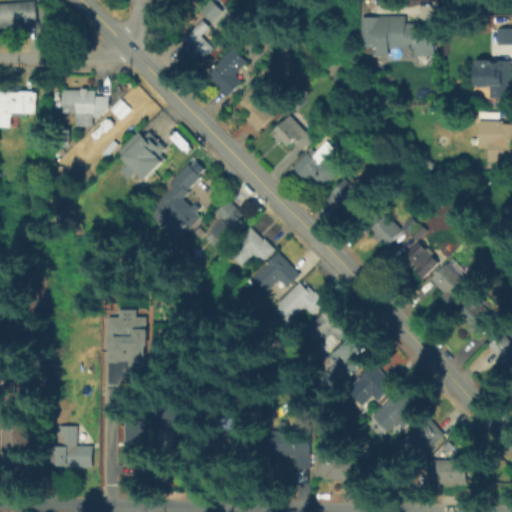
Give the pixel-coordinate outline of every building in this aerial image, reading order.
[(209,0),(199,10),(211,22),(223,11),(211,0),(209,0)] [(0,7),(39,3),(40,15),(49,14),(50,27),(0,32),(0,7)] [(411,17),(411,23),(437,24),(437,57),(419,57),(419,49),(411,49),(411,48),(393,48),(394,17),(411,17)] [(365,47),(365,18),(384,18),(384,48),(365,47)] [(207,24),(213,31),(206,37),(217,50),(205,60),(188,40),(207,24)] [(501,30),(511,30),(511,46),(501,46),(501,30)] [(210,73),(235,48),(250,63),(238,75),(247,84),(234,97),(210,73)] [(492,86),(481,85),(481,63),(504,63),(503,69),(511,69),(511,101),(491,101),(492,86)] [(242,102),(267,77),(281,91),(267,105),(278,116),(262,133),(249,119),(254,114),(242,102)] [(99,116),(99,126),(79,126),(79,116),(67,116),(67,93),(110,94),(110,116),(99,116)] [(16,128),(1,128),(1,94),(38,94),(38,115),(16,115),(16,128)] [(289,151),(275,136),(293,121),(311,141),(314,138),(319,144),(308,155),(298,144),(289,151)] [(511,125),(511,164),(489,164),(489,140),(501,140),(501,125),(511,125)] [(131,180),(124,171),(131,165),(121,154),(143,133),(148,139),(152,135),(174,158),(147,183),(138,174),(131,180)] [(299,169),(318,153),(321,157),(334,146),(350,166),(328,184),(317,172),(308,180),(299,169)] [(187,202),(194,210),(199,205),(206,212),(201,217),(205,222),(192,234),(178,219),(165,232),(147,213),(161,199),(166,203),(183,187),(178,182),(193,168),(204,179),(190,192),(194,196),(187,202)] [(331,202),(351,181),(368,196),(347,218),(331,202)] [(220,215),(231,204),(251,225),(227,248),(213,234),(226,222),(220,215)] [(389,250),(370,228),(386,213),(405,235),(389,250)] [(404,226),(416,213),(431,228),(419,241),(404,226)] [(232,254),(257,231),(276,252),(265,263),(257,255),(244,267),(232,254)] [(404,260),(424,242),(443,263),(423,281),(404,260)] [(256,280),(280,254),(302,275),(290,287),(283,280),(270,294),(256,280)] [(435,282),(457,262),(477,284),(455,304),(435,282)] [(282,305),(305,283),(325,303),(314,314),(307,307),(295,319),(282,305)] [(460,317),(482,299),(501,322),(479,340),(460,317)] [(308,331),(332,308),(352,328),(328,352),(308,331)] [(511,369),(488,346),(502,332),(511,341),(511,369)] [(339,367),(332,359),(347,346),(366,369),(336,394),(324,380),(339,367)] [(353,393),(379,366),(398,384),(381,401),(375,396),(366,406),(353,393)] [(377,418),(403,393),(421,412),(405,426),(400,420),(389,431),(377,418)] [(198,428),(198,442),(185,442),(185,428),(181,428),(181,456),(162,456),(162,408),(198,408),(198,428)] [(5,415),(20,415),(20,427),(33,427),(33,446),(35,446),(35,466),(5,466),(5,415)] [(403,447),(428,420),(448,438),(423,466),(403,447)] [(130,468),(130,426),(152,426),(152,468),(130,468)] [(83,428),(83,447),(93,447),(93,469),(58,469),(59,428),(83,428)] [(219,457),(219,433),(255,433),(255,457),(219,457)] [(312,459),(312,469),(296,469),(296,459),(271,458),(271,435),(312,435),(312,459)] [(341,448),(341,461),(356,461),(356,477),(319,477),(319,448),(341,448)] [(433,485),(433,463),(473,463),(473,485),(433,485)]
